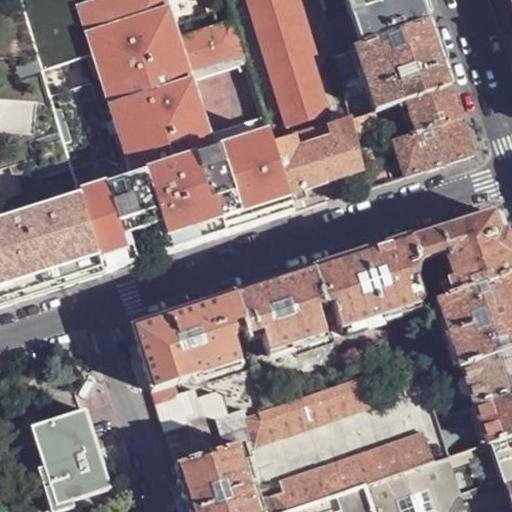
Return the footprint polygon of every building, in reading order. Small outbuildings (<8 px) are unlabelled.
[(82,197),(105,275),(134,266),(124,238),(164,225),(173,254),(228,236),(252,228),(296,214),(292,202),(282,171),(274,145),(270,133),(210,153),(205,137),(188,84),(249,65),(235,23),(181,40),(167,0),(23,0),(45,72),(100,55),(133,161),(123,165),(123,168),(78,182),(82,197)] [(311,56),(293,0),(246,0),(288,131),(330,117),(311,56)] [(293,0),(311,56),(317,55),(299,0),(293,0)] [(318,0),(328,27),(336,57),(355,51),(429,26),(420,0),(318,0)] [(441,59),(429,26),(355,51),(362,72),(369,91),(376,111),(377,111),(394,106),(451,88),(441,59)] [(336,57),(341,80),(362,72),(355,51),(336,57)] [(457,106),(451,88),(394,106),(405,139),(463,121),(457,106)] [(369,91),(346,99),(351,119),(376,111),(369,91)] [(376,111),(351,119),(351,121),(359,154),(382,146),(389,145),(377,111),(376,111)] [(205,137),(210,153),(270,133),(265,118),(205,137)] [(359,154),(351,121),(274,145),(282,171),(292,202),(296,214),(312,209),(309,198),(307,190),(363,173),(359,154)] [(405,180),(475,158),(469,140),(463,121),(405,139),(393,142),(405,180)] [(382,146),(359,154),(363,173),(367,192),(394,183),(382,146)] [(0,223),(0,308),(105,275),(82,197),(0,223)] [(494,214),(411,241),(418,263),(444,255),(453,280),(440,285),(445,299),(511,277),(511,265),(504,242),(494,214)] [(332,306),(340,333),(382,320),(403,313),(402,312),(418,307),(420,301),(414,281),(418,263),(411,241),(313,272),(324,308),(332,306)] [(261,335),(268,356),(296,347),(326,337),(317,310),(324,308),(313,272),(234,298),(244,326),(248,339),(261,335)] [(458,365),(459,370),(461,368),(511,351),(511,277),(445,299),(436,302),(449,338),(441,341),(450,368),(458,365)] [(136,340),(152,392),(175,385),(176,386),(209,375),(242,364),(234,340),(237,336),(235,329),(244,326),(234,298),(142,326),(136,340)] [(511,351),(461,368),(474,407),(511,394),(511,351)] [(382,400),(380,395),(379,395),(373,376),(359,381),(369,411),(384,406),(382,400)] [(359,381),(349,384),(345,386),(355,416),(369,411),(359,381)] [(218,420),(227,451),(238,447),(239,447),(253,443),(255,442),(247,419),(245,411),(229,417),(223,396),(216,394),(198,400),(196,392),(193,389),(179,395),(176,386),(175,385),(152,392),(166,435),(188,427),(191,424),(190,421),(205,418),(218,420)] [(355,416),(345,386),(332,390),(342,420),(355,416)] [(317,396),(327,425),(342,420),(332,390),(317,396)] [(511,394),(474,407),(488,446),(511,437),(511,394)] [(304,400),(313,430),(327,425),(317,396),(304,400)] [(313,430),(304,400),(289,405),(299,435),(313,430)] [(433,407),(437,419),(453,414),(448,402),(433,407)] [(275,410),(284,439),(299,435),(289,405),(275,410)] [(275,410),(271,411),(260,415),(270,445),(284,439),(275,410)] [(56,509),(107,492),(110,491),(85,412),(82,413),(31,429),(56,509)] [(270,445),(260,415),(247,419),(255,442),(253,443),(255,449),(270,445)] [(419,469),(435,464),(425,434),(410,438),(419,469)] [(419,469),(406,474),(392,478),(377,484),(367,487),(375,511),(511,511),(511,437),(488,446),(449,459),(435,464),(419,469)] [(397,444),(406,474),(419,469),(410,438),(397,444)] [(255,449),(253,443),(239,447),(244,464),(255,449)] [(392,478),(406,474),(397,444),(381,448),(392,478)] [(191,447),(172,453),(176,467),(200,460),(197,451),(204,450),(203,446),(197,448),(191,447)] [(244,464),(239,447),(238,447),(227,451),(215,454),(200,460),(176,467),(182,485),(244,464)] [(200,460),(215,454),(212,447),(204,450),(197,451),(200,460)] [(367,454),(377,484),(392,478),(381,448),(367,454)] [(377,484),(367,454),(353,458),(363,489),(367,487),(377,484)] [(363,489),(353,458),(339,463),(349,493),(363,489)] [(325,469),(335,498),(349,493),(339,463),(325,469)] [(182,485),(186,499),(249,478),(244,464),(182,485)] [(335,498),(325,469),(311,473),(320,503),(335,498)] [(296,478),(306,508),(320,503),(311,473),(296,478)] [(259,511),(257,502),(249,478),(186,499),(190,511),(259,511)] [(292,511),(306,508),(296,478),(281,483),(285,493),(290,511),(292,511)] [(375,511),(367,487),(363,489),(349,493),(335,498),(320,503),(306,508),(292,511),(375,511)] [(290,511),(285,493),(269,499),(273,511),(290,511)] [(257,502),(259,511),(273,511),(269,499),(257,502)]
